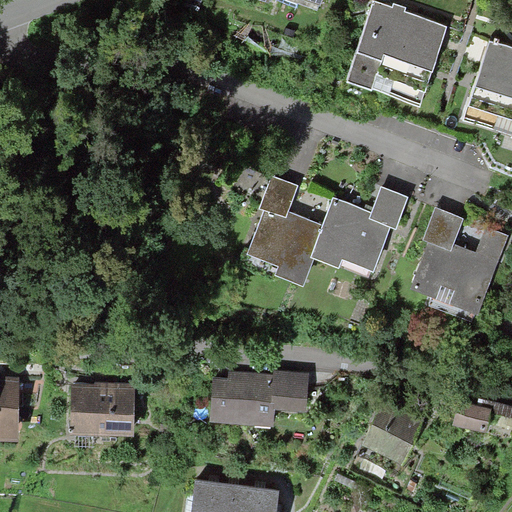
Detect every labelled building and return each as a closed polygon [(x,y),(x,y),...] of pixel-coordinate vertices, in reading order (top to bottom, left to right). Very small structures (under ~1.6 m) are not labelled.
[(378,0),(353,73),(423,97),(436,58),(447,28),(448,23),(381,0),(378,0)] [(466,112),(511,127),(511,42),(492,36),(490,42),(480,72),(466,112)] [(288,207),(298,178),(274,170),(262,205),(286,213),(288,207)] [(397,222),(409,190),(382,181),(373,206),(371,213),(390,220),(397,222)] [(371,213),(373,206),(371,205),(336,193),(326,220),(314,256),(340,265),(344,256),(374,266),(390,220),(371,213)] [(314,256),(326,220),(294,209),(288,207),(286,213),(262,205),(246,250),(281,262),(276,275),(303,285),(314,256)] [(409,289),(479,314),(499,258),(508,233),(438,208),(409,289)] [(308,412),(309,369),(273,368),(272,377),(238,376),(211,376),(210,420),(274,422),(274,412),(308,412)] [(70,432),(135,435),(137,382),(104,381),(73,379),(70,432)] [(0,432),(20,433),(21,387),(0,387),(0,432)] [(405,460),(422,424),(408,418),(381,406),(365,442),(405,460)] [(274,511),(278,491),(262,489),(252,487),(222,483),(196,479),(190,511),(274,511)]
